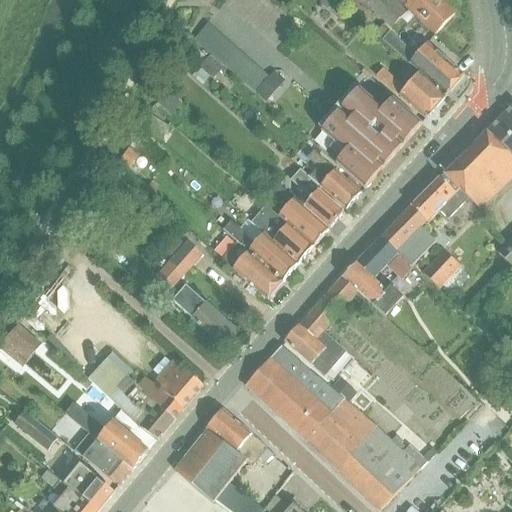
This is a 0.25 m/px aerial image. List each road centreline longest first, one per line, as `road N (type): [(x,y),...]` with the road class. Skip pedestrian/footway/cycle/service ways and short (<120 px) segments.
road 1 (secondary): [(224,386),(476,109),(505,59)]
road 2 (residential): [(361,511),(224,386)]
road 3 (secondary): [(120,511),(224,386)]
